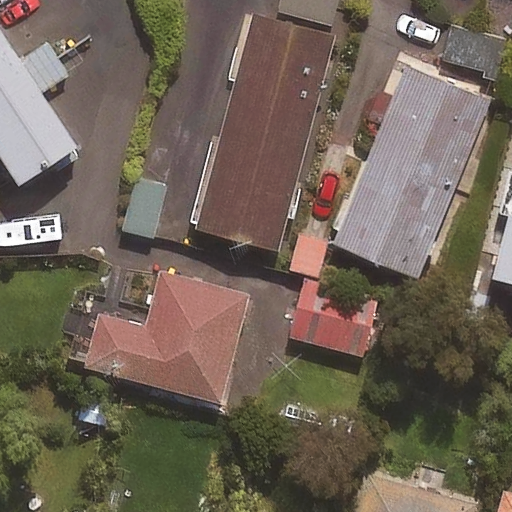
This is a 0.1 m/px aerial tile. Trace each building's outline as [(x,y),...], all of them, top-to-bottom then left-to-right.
[(229,76),(237,78),(221,138),(211,136),(189,221),(280,245),(336,33),(246,10),(229,76)] [(0,144),(22,177),(77,140),(43,88),(68,71),(47,40),(23,56),(0,22),(0,144)] [(490,92),(406,60),(338,240),(422,272),(490,92)] [(511,163),(509,163),(496,211),(506,213),(492,268),(511,272),(511,163)] [(166,185),(139,178),(127,228),(155,235),(166,185)] [(328,239),(300,231),(290,265),(318,273),(328,239)] [(250,292),(160,268),(148,314),(104,302),(88,363),(222,398),(250,292)] [(381,296),(309,278),(295,334),(367,352),(381,296)] [(475,511),(478,503),(373,473),(361,511),(475,511)] [(511,511),(511,487),(506,486),(499,511),(511,511)]
